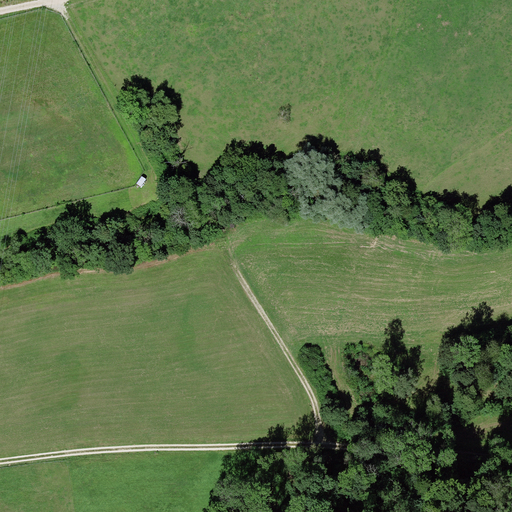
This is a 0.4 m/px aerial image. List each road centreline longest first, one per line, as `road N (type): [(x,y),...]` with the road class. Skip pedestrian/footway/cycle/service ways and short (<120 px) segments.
road 1 (track): [(511,461),(325,444),(0,463)]
road 2 (track): [(325,444),(309,389),(228,255)]
